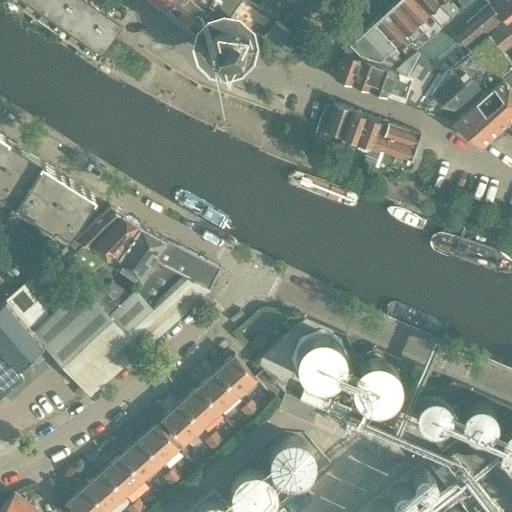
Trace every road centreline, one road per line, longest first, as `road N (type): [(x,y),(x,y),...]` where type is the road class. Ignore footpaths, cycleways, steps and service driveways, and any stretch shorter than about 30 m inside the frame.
road 1 (residential): [(0,468),(82,424),(254,277)]
road 2 (residential): [(254,277),(0,117)]
road 3 (unclassified): [(511,387),(254,277)]
road 4 (residential): [(511,174),(475,159),(437,129),(313,83)]
road 5 (residential): [(313,83),(202,70),(133,0)]
